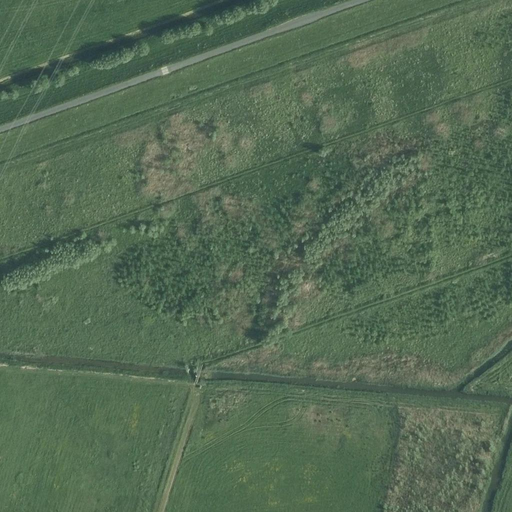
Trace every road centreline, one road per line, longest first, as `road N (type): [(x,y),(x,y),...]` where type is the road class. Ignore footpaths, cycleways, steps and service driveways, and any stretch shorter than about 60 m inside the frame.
road 1 (unclassified): [(0,130),(370,0)]
road 2 (track): [(200,393),(162,511)]
